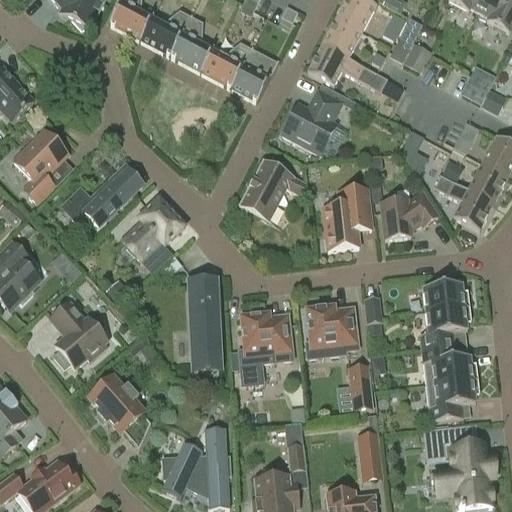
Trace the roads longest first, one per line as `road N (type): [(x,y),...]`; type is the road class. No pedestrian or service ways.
road 1 (residential): [(491,269),(472,264),(253,290),(209,229)]
road 2 (residential): [(209,229),(125,145),(108,82),(89,59),(16,36),(0,19)]
road 3 (residential): [(209,229),(329,0)]
road 4 (residential): [(131,511),(0,351)]
road 5 (residential): [(511,396),(491,269)]
